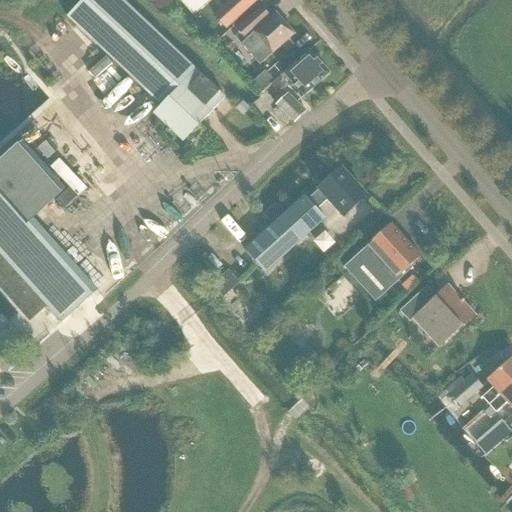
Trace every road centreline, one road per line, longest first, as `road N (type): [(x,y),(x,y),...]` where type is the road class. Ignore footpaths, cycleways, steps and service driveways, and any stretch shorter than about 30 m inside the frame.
road 1 (residential): [(0,409),(279,147),(364,82)]
road 2 (track): [(241,511),(263,468),(252,409),(153,272)]
road 3 (tertiary): [(511,215),(383,66)]
